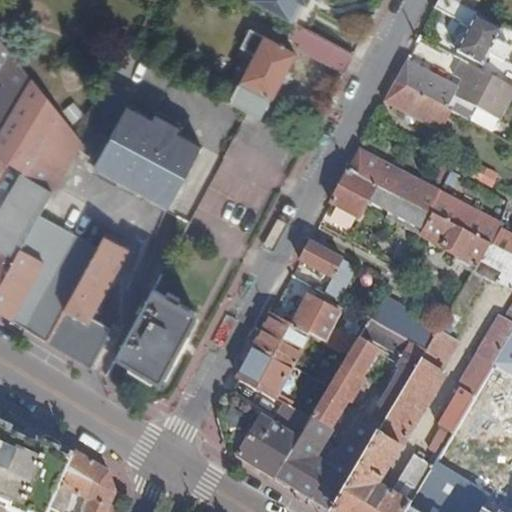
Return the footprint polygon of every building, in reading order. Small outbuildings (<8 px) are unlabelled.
[(273,27),(280,14),(254,0),(253,0),(242,0),(238,9),(273,27)] [(280,14),(294,21),(305,0),(304,0),(254,0),(280,14)] [(476,8),(460,0),(440,0),(437,6),(463,21),(462,24),(471,28),(459,51),(486,64),(492,53),(506,61),(507,59),(511,61),(511,27),(507,24),(504,30),(478,15),(480,10),(476,8)] [(480,0),(460,0),(476,8),(480,0)] [(0,101),(0,120),(9,125),(35,80),(0,35),(0,77),(10,84),(0,101)] [(232,103),(250,113),(262,119),(298,53),(267,37),(232,103)] [(324,56),(349,69),(357,54),(331,41),(324,56)] [(503,119),(511,102),(511,84),(465,59),(457,75),(465,80),(461,86),(409,59),(398,80),(450,107),(471,119),(478,106),(503,119)] [(57,188),(84,141),(35,80),(9,125),(0,139),(0,177),(3,173),(0,171),(0,167),(6,157),(57,188)] [(450,107),(398,80),(387,101),(439,128),(450,107)] [(97,165),(135,186),(160,142),(171,121),(158,114),(156,119),(130,106),(97,165)] [(250,113),(238,138),(287,164),(300,139),(262,119),(250,113)] [(160,142),(135,186),(171,206),(204,145),(179,132),(181,126),(171,121),(160,142)] [(511,235),(501,230),(504,225),(361,149),(351,169),(436,214),(492,244),(511,254),(511,235)] [(486,175),(483,180),(494,185),(499,176),(477,163),(474,168),(486,175)] [(474,168),(473,170),(471,173),(483,180),(486,175),(474,168)] [(436,214),(351,169),(343,184),(333,203),(361,217),(370,201),(391,212),(389,216),(423,235),(436,214)] [(0,290),(42,214),(55,192),(24,173),(0,215),(0,290)] [(0,311),(20,323),(51,341),(102,248),(42,214),(0,290),(0,311)] [(492,244),(436,214),(423,235),(460,254),(456,261),(475,272),(477,270),(492,244)] [(76,356),(94,368),(116,328),(95,315),(131,251),(107,237),(102,248),(51,341),(76,356)] [(358,266),(312,242),(308,250),(303,260),(334,277),(326,293),(339,300),(358,266)] [(511,254),(492,244),(477,270),(511,288),(511,254)] [(484,278),(475,272),(440,332),(429,350),(376,438),(332,511),(407,511),(438,461),(511,337),(511,309),(506,319),(502,317),(459,388),(463,390),(441,425),(445,427),(431,449),(436,452),(429,463),(415,455),(391,494),(389,493),(377,511),(373,511),(367,508),(446,374),(441,371),(459,340),(451,335),(484,278)] [(199,309),(158,286),(121,354),(163,377),(199,309)] [(373,319),(366,315),(361,323),(354,319),(346,334),(333,327),(343,309),(330,301),(327,305),(309,296),(293,325),(311,335),(351,356),(360,341),(364,334),(373,319)] [(429,350),(440,332),(385,300),(373,319),(429,350)] [(293,325),(274,315),(265,331),(257,346),(294,366),(311,335),(293,325)] [(332,511),(376,438),(429,350),(373,319),(364,334),(410,359),(374,418),(372,428),(361,421),(333,469),(330,468),(332,463),(325,459),(323,463),(320,462),(313,473),(308,470),(349,401),(353,403),(366,382),(362,379),(379,352),(360,341),(351,356),(333,387),(314,418),(301,439),(277,479),(304,495),(331,511),(332,511)] [(511,337),(438,461),(492,495),(511,461),(511,337)] [(294,366),(257,346),(249,359),(240,376),(278,397),(294,366)] [(248,461),(277,479),(301,439),(229,396),(220,415),(228,449),(248,461)] [(75,459),(0,425),(0,505),(15,511),(50,511),(51,511),(75,459)] [(95,463),(77,453),(75,459),(51,511),(50,511),(109,511),(118,494),(111,473),(95,463)] [(481,511),(492,495),(438,461),(407,511),(481,511)]
